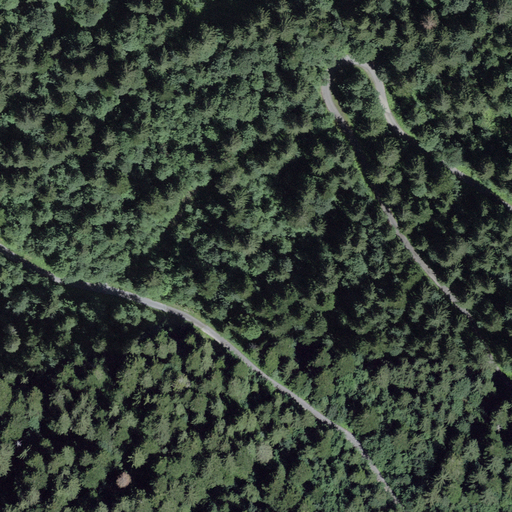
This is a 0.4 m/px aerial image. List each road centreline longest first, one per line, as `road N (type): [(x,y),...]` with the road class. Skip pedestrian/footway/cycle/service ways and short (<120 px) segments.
road 1 (track): [(511,390),(465,311),(391,216),(335,106),(330,79),(343,61),(364,62),(404,135),(511,207)]
road 2 (track): [(0,247),(37,271),(169,309),(201,329),(351,444),(394,511)]
